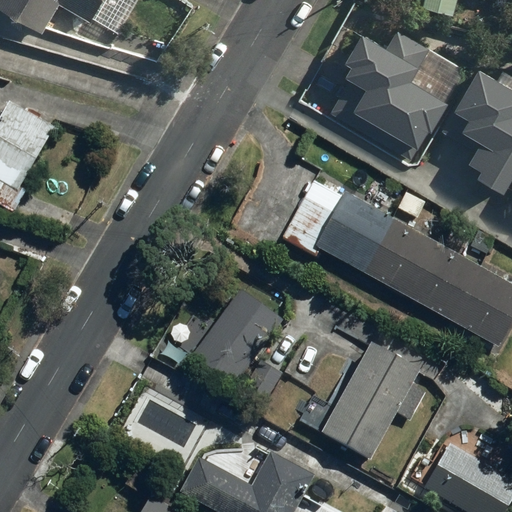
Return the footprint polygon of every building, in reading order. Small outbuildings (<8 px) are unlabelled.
[(0,0),(0,9),(39,33),(55,6),(114,41),(138,0),(0,0)] [(453,0),(422,0),(419,11),(448,19),(453,0)] [(313,97),(316,99),(330,108),(326,115),(405,163),(441,104),(411,86),(432,51),(394,29),(381,51),(357,37),(339,66),(334,62),(313,97)] [(450,135),(476,148),(477,148),(462,178),(502,198),(511,177),(511,97),(466,74),(446,114),(458,120),(450,135)] [(0,207),(14,213),(49,122),(0,102),(0,207)] [(375,177),(363,195),(388,211),(400,193),(375,177)] [(511,287),(311,183),(283,238),(495,349),(511,316),(511,287)] [(405,193),(395,211),(415,221),(424,202),(405,193)] [(240,298),(184,363),(220,394),(276,328),(240,298)] [(317,438),(366,465),(393,415),(411,425),(426,397),(407,386),(414,373),(367,347),(317,438)] [(280,374),(260,361),(248,382),(267,394),(280,374)] [(511,484),(448,448),(420,496),(448,511),(504,511),(511,498),(511,484)] [(172,496),(202,511),(291,511),(310,478),(266,455),(247,491),(191,462),(172,496)] [(171,511),(145,498),(137,511),(171,511)]
